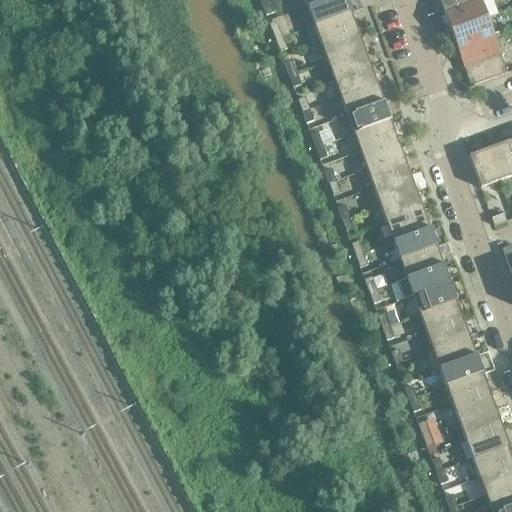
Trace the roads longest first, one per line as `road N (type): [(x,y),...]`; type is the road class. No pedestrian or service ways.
road 1 (residential): [(511,337),(445,157),(440,123)]
road 2 (residential): [(440,123),(438,94),(404,0)]
